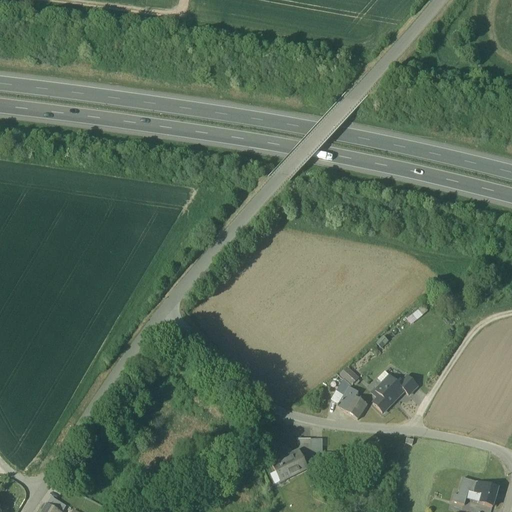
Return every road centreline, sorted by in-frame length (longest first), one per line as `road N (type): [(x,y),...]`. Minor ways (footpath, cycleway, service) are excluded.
road 1 (motorway): [(0,103),(365,161),(511,195)]
road 2 (motorway): [(511,172),(295,126),(0,81)]
road 3 (unclassified): [(165,314),(439,0)]
road 4 (unclassified): [(511,463),(450,436),(290,415),(264,403),(165,314)]
road 5 (residential): [(28,511),(165,314)]
road 6 (track): [(511,313),(474,328),(409,431)]
road 7 (track): [(186,15),(37,0)]
